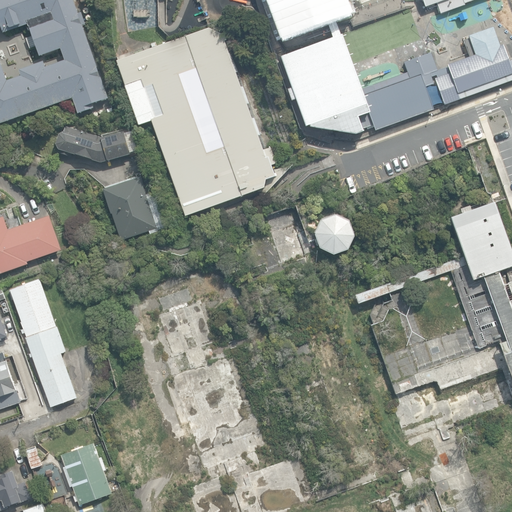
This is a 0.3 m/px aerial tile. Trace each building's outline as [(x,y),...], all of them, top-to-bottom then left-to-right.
[(0,0),(0,124),(72,99),(78,114),(94,109),(93,105),(109,99),(83,26),(85,25),(81,13),(78,13),(73,0),(0,0)] [(269,0),(276,18),(287,14),(291,24),(307,18),(310,27),(326,23),(333,38),(281,57),(305,127),(310,126),(311,128),(355,135),(364,132),(373,125),(376,131),(433,109),(425,87),(432,85),(429,77),(435,75),(436,79),(434,79),(443,105),(511,80),(511,59),(509,59),(504,45),(499,46),(492,29),(468,37),(475,55),(437,71),(428,51),(422,53),(412,24),(438,14),(441,13),(476,0),(269,0)] [(151,120),(185,216),(256,191),(266,193),(281,176),(290,167),(274,169),(272,165),(277,163),(271,147),(264,149),(224,41),(227,40),(226,36),(209,28),(116,61),(125,86),(142,79),(145,87),(153,84),(164,116),(151,120)] [(126,132),(102,135),(63,124),(56,147),(101,160),(129,156),(126,132)] [(112,214),(121,241),(149,232),(150,235),(167,229),(154,193),(146,195),(140,178),(103,190),(111,214),(112,214)] [(293,197),(257,207),(271,257),(307,247),(306,242),(314,239),(315,241),(318,243),(320,245),(323,246),(327,247),(330,248),(333,248),(337,247),(340,245),(343,244),(345,241),(347,239),(348,236),(349,232),(350,229),(349,226),(349,222),(347,219),(345,216),(343,214),(340,212),(337,211),(334,210),(331,209),(327,209),(324,210),(321,212),(318,213),(316,216),(314,219),(312,222),(312,225),(311,228),(311,229),(303,231),(293,197)] [(511,395),(511,393),(506,377),(511,375),(511,307),(510,308),(506,296),(511,294),(511,257),(492,198),(446,214),(458,249),(441,255),(350,286),(346,272),(287,292),(344,460),(403,440),(395,417),(421,409),(426,425),(511,395)] [(0,217),(0,273),(28,265),(27,262),(61,251),(50,216),(8,230),(4,217),(0,217)] [(181,281),(174,283),(170,269),(138,277),(142,291),(137,292),(149,337),(193,325),(181,281)] [(26,337),(51,407),(77,398),(61,353),(66,352),(40,279),(10,290),(27,337),(26,337)] [(0,341),(3,340),(2,339),(8,337),(6,329),(7,329),(5,324),(4,324),(0,314),(0,341)] [(220,354),(216,342),(158,365),(193,457),(210,452),(211,452),(215,467),(175,479),(175,510),(187,507),(189,511),(237,511),(237,509),(252,506),(253,511),(274,511),(306,503),(293,443),(250,457),(246,441),(265,436),(231,350),(220,354)] [(0,362),(0,408),(21,402),(8,360),(0,362)] [(165,443),(147,398),(133,404),(130,396),(94,410),(112,454),(107,456),(117,480),(151,467),(165,443)] [(511,405),(493,411),(511,467),(511,405)] [(456,511),(427,428),(415,433),(442,511),(456,511)] [(511,495),(511,482),(495,432),(466,442),(486,504),(511,495)] [(78,501),(79,505),(112,493),(93,443),(61,455),(65,466),(63,467),(65,474),(68,473),(75,494),(73,495),(76,502),(78,501)] [(25,449),(31,467),(41,464),(36,446),(25,449)] [(0,511),(8,508),(7,505),(15,502),(16,504),(31,498),(25,482),(19,484),(18,484),(13,470),(0,475),(0,511)] [(361,503),(364,511),(344,511),(343,510),(336,511),(430,511),(423,490),(377,508),(373,498),(361,503)] [(23,510),(23,511),(46,511),(43,503),(23,510)]
